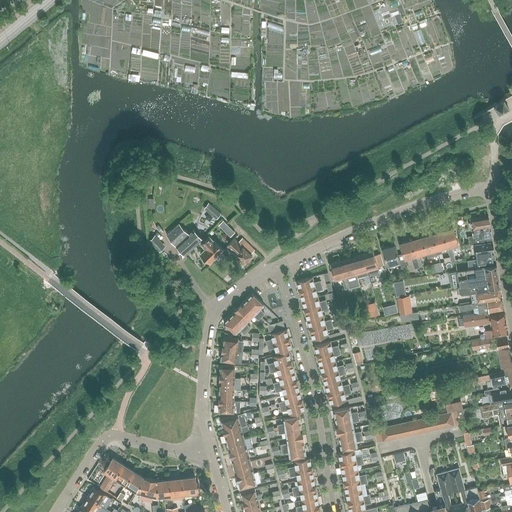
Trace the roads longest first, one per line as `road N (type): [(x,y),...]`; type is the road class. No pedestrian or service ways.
road 1 (residential): [(336,511),(278,268)]
road 2 (residential): [(278,268),(352,233),(490,187)]
road 3 (residential): [(212,451),(203,384),(215,311)]
road 4 (residential): [(511,327),(490,187)]
road 5 (residential): [(215,311),(162,235),(189,211),(197,215)]
